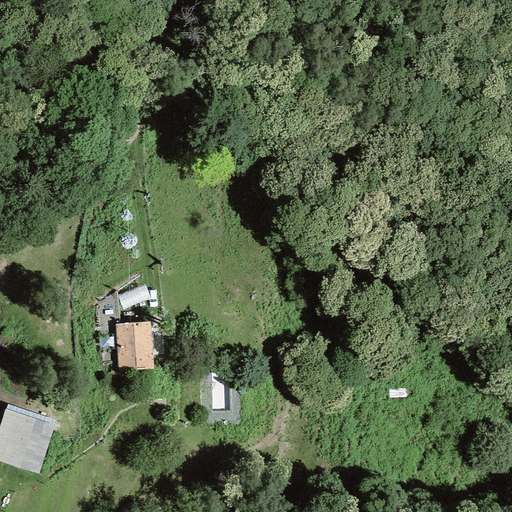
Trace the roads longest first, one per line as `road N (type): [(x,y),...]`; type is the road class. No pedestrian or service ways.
road 1 (track): [(0,228),(132,155),(134,100),(119,28),(102,0)]
road 2 (track): [(392,0),(444,70),(511,130)]
